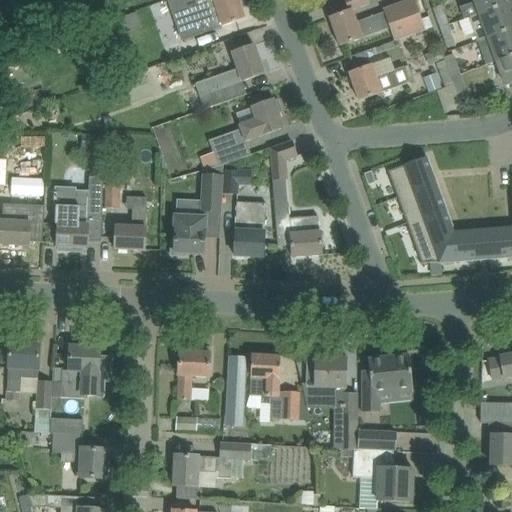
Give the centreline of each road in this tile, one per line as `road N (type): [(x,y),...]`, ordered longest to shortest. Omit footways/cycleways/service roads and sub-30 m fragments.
road 1 (residential): [(149,300),(381,304)]
road 2 (residential): [(138,511),(149,300)]
road 3 (residential): [(455,511),(461,302)]
road 4 (residential): [(327,142),(511,120)]
road 5 (residential): [(381,304),(327,142)]
road 6 (residential): [(327,142),(276,0)]
road 7 (residential): [(0,293),(149,300)]
